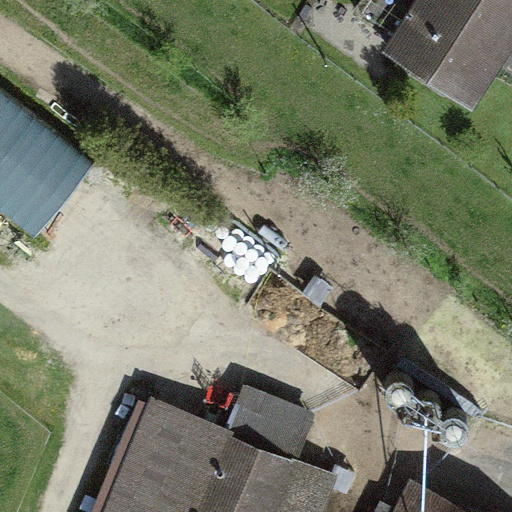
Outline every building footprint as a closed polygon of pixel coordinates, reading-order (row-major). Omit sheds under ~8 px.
[(355,0),(337,27),(464,110),(511,37),(511,2),(508,0),(355,0)] [(0,110),(0,221),(16,235),(70,168),(0,110)] [(390,389),(395,391),(399,392),(404,392),(409,389),(412,386),(414,381),(415,376),(413,371),(411,367),(407,364),(402,362),(397,363),(392,364),(388,367),(386,371),(385,376),(385,381),(387,385),(390,389)] [(432,409),(436,406),(439,402),(441,398),(440,393),(439,389),(436,385),(432,382),(427,381),(422,382),(418,384),(414,387),(412,391),(412,396),(413,401),(415,405),(419,408),(423,410),(428,410),(432,409)] [(141,400),(96,511),(295,511),(313,467),(283,456),(300,413),(243,391),(226,433),(141,400)] [(454,431),(459,430),(463,428),(467,425),(469,420),(470,415),(469,409),(466,405),(462,401),(457,400),(451,400),(446,402),(442,405),(440,410),(439,414),(439,419),(441,424),(445,427),(449,430),(454,431)] [(445,511),(400,485),(385,511),(445,511)]
